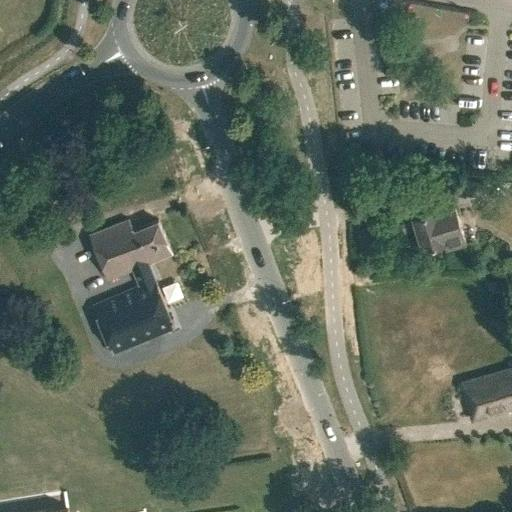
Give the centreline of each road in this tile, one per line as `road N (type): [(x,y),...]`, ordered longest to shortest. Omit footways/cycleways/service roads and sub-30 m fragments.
road 1 (unclassified): [(358,511),(236,201),(201,80)]
road 2 (tertiary): [(0,130),(123,52)]
